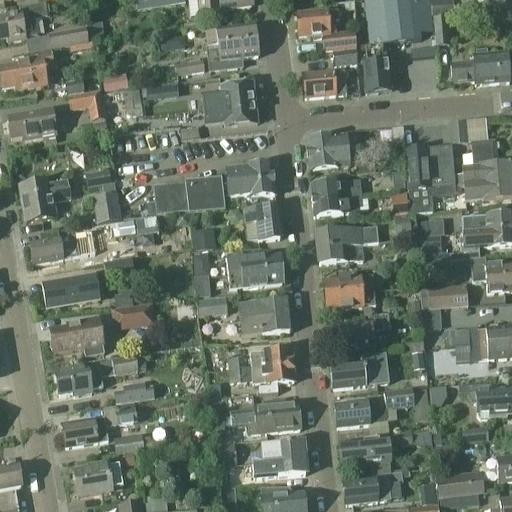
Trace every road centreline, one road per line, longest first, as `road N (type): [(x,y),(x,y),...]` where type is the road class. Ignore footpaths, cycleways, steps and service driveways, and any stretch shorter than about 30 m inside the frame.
road 1 (residential): [(322,511),(279,123)]
road 2 (residential): [(45,511),(0,242)]
road 3 (residential): [(279,123),(511,103)]
road 4 (residential): [(279,123),(265,0)]
